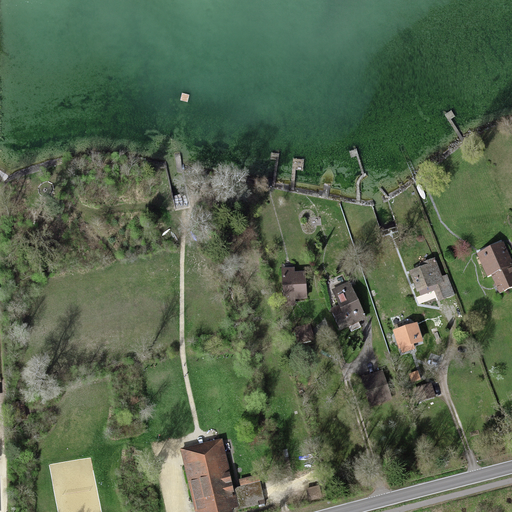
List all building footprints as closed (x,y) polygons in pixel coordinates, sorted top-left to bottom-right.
[(499,294),(511,288),(511,270),(510,267),(511,266),(511,262),(503,243),(477,254),(487,277),(492,275),(499,294)] [(439,301),(454,295),(447,276),(440,279),(436,267),(429,270),(428,268),(412,273),(419,290),(433,284),(439,301)] [(284,299),(306,298),(305,274),(282,275),(284,299)] [(340,329),(364,318),(349,285),(341,288),(343,292),(335,296),(341,309),(333,313),(340,329)] [(298,343),(313,339),(310,325),(294,329),(298,343)] [(415,326),(396,333),(401,348),(420,342),(415,326)] [(370,405),(391,398),(383,373),(361,380),(370,405)] [(434,397),(430,384),(415,389),(419,402),(434,397)] [(23,403),(14,405),(17,420),(25,419),(23,403)] [(237,510),(264,503),(260,483),(233,489),(225,455),(185,464),(193,502),(194,502),(196,511),(227,511),(225,502),(235,500),(237,510)]
